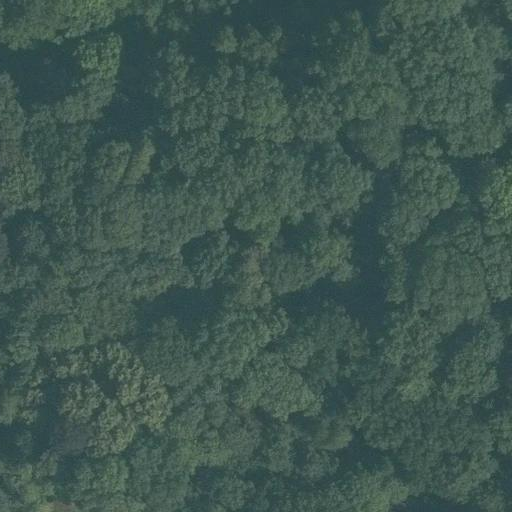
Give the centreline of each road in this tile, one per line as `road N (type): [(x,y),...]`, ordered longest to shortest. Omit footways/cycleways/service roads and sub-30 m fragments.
road 1 (track): [(511,432),(401,370),(204,201),(76,57),(47,0)]
road 2 (track): [(357,0),(313,37),(255,59),(86,69)]
